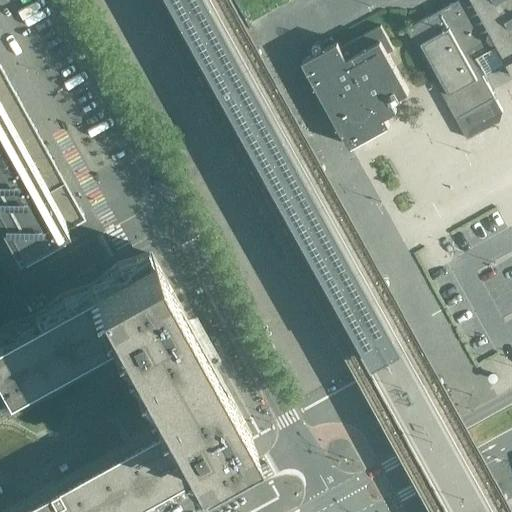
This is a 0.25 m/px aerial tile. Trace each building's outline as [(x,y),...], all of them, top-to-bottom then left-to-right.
[(214,0),(175,0),(374,360),(389,352),(404,344),(214,0)] [(505,62),(507,61),(511,69),(511,0),(457,0),(450,4),(448,5),(446,6),(432,14),(430,15),(428,16),(407,28),(435,78),(455,116),(468,138),(501,120),(504,110),(494,94),(483,75),(487,73),(496,68),(505,62)] [(410,91),(388,52),(394,48),(381,24),(341,47),(338,41),(335,42),(332,44),(322,50),(321,50),(320,51),(311,56),(303,60),(314,79),(319,90),(350,146),(375,132),(390,123),(386,116),(392,113),(398,109),(393,100),(410,91)] [(0,217),(13,242),(19,239),(57,218),(63,228),(85,216),(64,179),(0,63),(0,217)] [(511,181),(409,238),(462,333),(487,320),(511,288),(511,181)] [(169,483),(193,463),(194,463),(224,453),(225,453),(249,432),(250,432),(249,430),(250,429),(150,249),(149,250),(148,248),(147,248),(117,258),(117,259),(92,279),(91,279),(61,289),(60,290),(36,310),(34,311),(4,320),(4,321),(0,323),(0,511),(115,511),(136,495),(138,494),(168,484),(169,483)]
